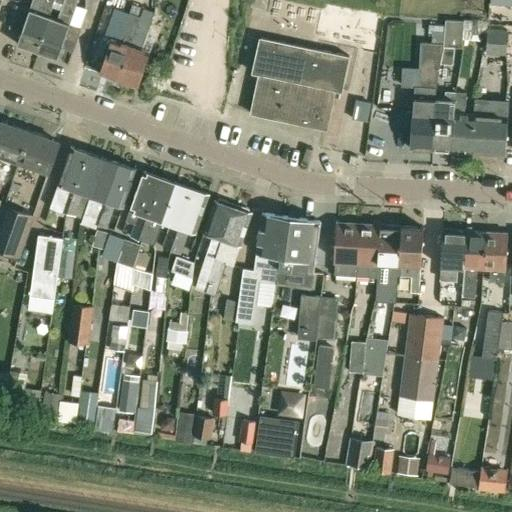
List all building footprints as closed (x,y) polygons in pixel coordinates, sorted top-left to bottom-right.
[(0,0),(0,6),(12,11),(16,0),(0,0)] [(36,50),(48,16),(54,0),(32,0),(17,43),(36,50)] [(62,0),(56,19),(48,16),(36,50),(55,57),(59,46),(72,51),(80,29),(67,24),(75,0),(62,0)] [(143,8),(140,16),(119,80),(137,87),(149,51),(142,48),(154,12),(143,8)] [(119,80),(140,16),(129,13),(120,41),(111,38),(99,73),(119,80)] [(444,44),(444,46),(454,46),(463,47),(463,38),(465,21),(446,19),(444,38),(444,44)] [(486,53),(507,54),(509,30),(488,28),(486,53)] [(260,37),(252,72),(259,74),(250,112),(326,129),(335,89),(342,91),(349,56),(349,55),(260,37)] [(406,114),(405,122),(408,125),(412,126),(410,148),(431,150),(434,101),(434,100),(435,87),(441,64),(441,62),(444,46),(444,44),(431,43),(422,42),(419,86),(414,85),(412,112),(409,112),(406,114)] [(431,150),(451,151),(454,113),(456,92),(445,92),(444,100),(444,102),(434,101),(431,150)] [(454,113),(451,151),(471,152),(473,114),(465,113),(466,93),(456,92),(454,113)] [(471,152),(505,155),(505,154),(508,100),(474,98),(473,114),(471,152)] [(356,99),(352,118),(367,122),(371,103),(356,99)] [(0,120),(0,153),(19,160),(29,130),(0,120)] [(59,141),(29,130),(19,160),(48,171),(59,141)] [(88,152),(71,146),(58,183),(67,186),(58,210),(67,213),(88,152)] [(83,192),(90,195),(104,157),(88,152),(67,213),(75,215),(83,192)] [(97,229),(98,224),(120,163),(104,157),(90,195),(81,223),(97,229)] [(136,169),(120,163),(98,224),(108,227),(116,204),(123,206),(136,169)] [(160,176),(143,170),(125,221),(133,223),(129,236),(138,239),(160,176)] [(176,182),(160,176),(138,239),(145,241),(153,244),(162,219),(176,182)] [(176,182),(162,219),(170,222),(161,247),(169,249),(191,188),(176,182)] [(209,194),(191,188),(169,249),(178,252),(187,228),(196,231),(209,194)] [(199,278),(209,282),(233,206),(227,204),(228,201),(218,198),(217,201),(214,200),(203,232),(212,235),(206,254),(207,255),(199,278)] [(0,211),(0,249),(19,256),(20,257),(35,215),(3,204),(0,211)] [(239,208),(233,206),(209,282),(205,293),(215,296),(226,263),(233,266),(240,244),(251,212),(248,211),(249,209),(240,205),(239,208)] [(237,301),(235,321),(252,323),(258,281),(275,283),(277,269),(279,256),(285,216),(262,213),(253,270),(242,269),(237,301)] [(279,256),(277,269),(312,274),(314,261),(320,221),(301,218),(285,216),(279,256)] [(355,275),(357,260),(359,223),(337,221),(333,274),(355,275)] [(377,277),(378,261),(380,224),(359,223),(357,260),(355,275),(368,276),(377,277)] [(398,278),(401,226),(380,224),(378,261),(377,277),(398,278)] [(422,227),(401,226),(398,278),(397,284),(410,285),(410,292),(418,293),(422,227)] [(444,228),(441,278),(440,279),(457,280),(458,267),(463,266),(465,230),(444,228)] [(106,249),(111,234),(111,233),(97,229),(92,245),(106,249)] [(463,291),(462,296),(475,297),(477,267),(483,268),(486,231),(465,230),(463,266),(465,267),(463,291)] [(504,281),(505,269),(507,233),(486,231),(483,268),(490,268),(490,280),(504,281)] [(38,234),(30,295),(54,299),(57,276),(61,251),(62,238),(38,234)] [(124,238),(119,254),(117,261),(115,277),(132,283),(134,268),(134,265),(141,244),(124,238)] [(61,251),(57,276),(69,278),(72,252),(61,251)] [(152,274),(150,290),(166,292),(168,277),(166,277),(169,257),(158,255),(155,275),(152,274)] [(171,270),(192,278),(194,262),(176,255),(171,270)] [(301,334),(316,335),(320,296),(301,294),(297,333),(301,334)] [(338,298),(320,296),(316,335),(334,337),(338,298)] [(86,340),(90,306),(73,304),(68,338),(86,340)] [(406,312),(393,310),(391,321),(404,323),(406,312)] [(502,322),(503,313),(488,311),(482,357),(497,359),(498,349),(502,322)] [(442,318),(409,314),(399,391),(432,395),(442,318)] [(511,322),(502,322),(498,349),(511,349),(511,327),(511,322)] [(453,325),(450,337),(463,340),(466,328),(453,325)] [(167,328),(166,340),(168,340),(167,348),(168,348),(183,350),(184,342),(186,343),(188,330),(187,330),(169,328),(167,328)] [(126,337),(112,335),(111,335),(109,349),(124,351),(126,337)] [(364,372),(366,342),(351,341),(349,371),(364,372)] [(319,345),(314,386),(329,388),(334,347),(319,345)] [(280,382),(284,358),(263,355),(260,379),(280,382)] [(0,377),(0,398),(7,400),(11,380),(0,377)] [(98,393),(82,390),(78,418),(94,420),(98,393)] [(61,393),(45,391),(42,407),(58,409),(61,393)] [(122,391),(120,411),(132,412),(134,393),(122,391)] [(222,416),(223,399),(211,398),(210,415),(222,416)] [(138,406),(135,431),(152,433),(155,409),(139,407),(138,406)] [(196,414),(180,412),(176,440),(192,442),(196,414)] [(260,414),(254,450),(294,456),(299,420),(260,414)] [(118,419),(116,430),(131,432),(132,421),(118,419)] [(240,441),(241,441),(253,443),(256,422),(243,420),(240,441)] [(211,426),(196,424),(195,435),(210,437),(211,426)] [(367,465),(370,441),(352,438),(348,463),(367,465)] [(376,446),(373,470),(389,472),(392,448),(376,446)] [(429,454),(426,470),(448,474),(451,458),(429,454)] [(419,457),(400,455),(398,472),(417,474),(419,457)] [(506,492),(509,469),(482,465),(479,489),(506,492)] [(449,482),(476,486),(479,470),(452,466),(449,482)]
